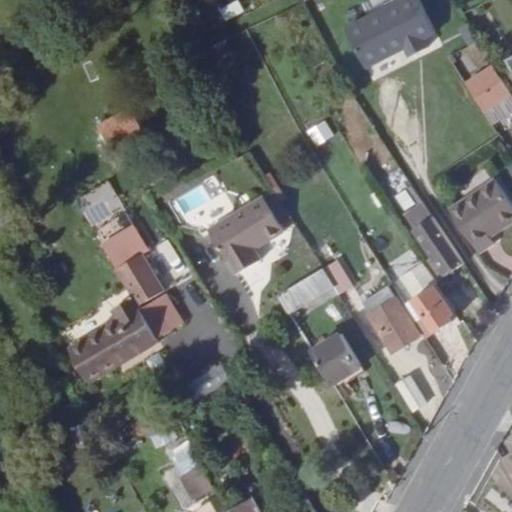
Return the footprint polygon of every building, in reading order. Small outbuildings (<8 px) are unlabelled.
[(420,0),(392,0),(343,19),(365,77),(439,48),(420,0)] [(500,63),(495,65),(476,76),(471,78),(484,99),(487,97),(507,86),(511,84),(500,63)] [(407,64),(400,68),(361,89),(374,111),(397,99),(409,122),(432,110),(431,109),(411,121),(403,108),(424,96),(407,64)] [(487,97),(484,99),(492,113),(511,102),(511,84),(507,86),(487,97)] [(424,96),(403,108),(411,121),(431,109),(424,96)] [(301,120),(317,149),(351,130),(334,102),(333,103),(310,115),(301,120)] [(495,242),(492,236),(489,231),(511,217),(511,198),(499,177),(453,204),(480,250),(495,242)] [(75,198),(89,226),(123,209),(109,181),(75,198)] [(268,191),(281,213),(293,206),(279,183),(268,191)] [(466,263),(421,187),(416,190),(423,203),(412,210),(449,273),(466,263)] [(281,213),(268,191),(213,223),(239,268),(264,253),(258,242),(288,225),(281,213)] [(511,217),(489,231),(492,236),(511,223),(511,217)] [(282,289),(293,307),(337,282),(326,263),(282,289)] [(455,319),(427,268),(420,272),(429,287),(416,296),(435,330),(455,319)] [(398,298),(373,314),(394,350),(419,335),(398,298)] [(131,326),(130,326),(143,349),(145,348),(147,352),(167,341),(166,339),(150,311),(143,299),(123,311),(131,326)] [(164,302),(150,311),(166,339),(181,330),(164,302)] [(107,375),(126,364),(124,360),(143,349),(130,326),(116,333),(111,326),(88,339),(107,375)] [(326,333),(313,341),(336,381),(366,364),(346,331),(330,340),(326,333)] [(93,382),(107,375),(88,339),(75,346),(93,382)] [(145,354),(143,349),(124,360),(126,364),(145,354)] [(192,397),(229,385),(224,367),(186,379),(192,397)] [(410,375),(400,382),(415,408),(426,401),(410,375)] [(511,455),(503,461),(511,474),(511,455)] [(219,493),(206,470),(185,482),(197,504),(219,493)] [(240,495),(228,502),(233,511),(241,511),(248,508),(240,495)] [(241,511),(265,511),(260,501),(248,508),(241,511)]
